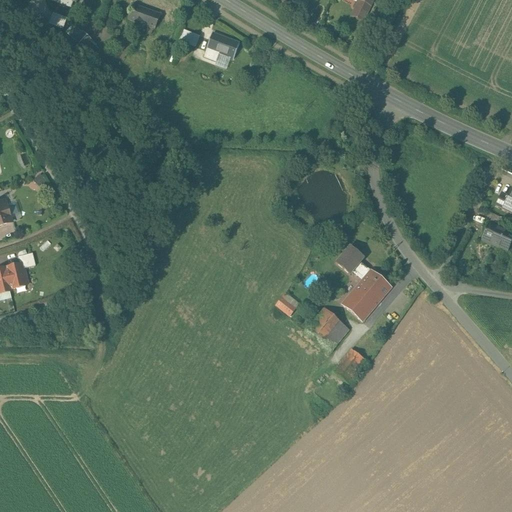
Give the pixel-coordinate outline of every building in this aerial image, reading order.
[(361,0),(361,2),(359,1),(355,8),(367,14),(373,0),(361,0)] [(160,15),(134,5),(128,20),(154,30),(160,15)] [(68,24),(52,15),(47,23),(63,32),(68,24)] [(184,29),(180,40),(196,47),(201,36),(184,29)] [(103,51),(86,33),(77,42),(93,60),(103,51)] [(239,44),(212,34),(206,50),(218,54),(233,60),(239,44)] [(218,54),(206,50),(204,57),(215,61),(218,54)] [(198,59),(192,57),(189,67),(199,70),(201,63),(197,62),(198,59)] [(511,189),(511,190),(507,199),(502,210),(511,214),(511,189)] [(501,197),(496,207),(502,210),(507,199),(501,197)] [(0,203),(0,226),(11,223),(8,216),(10,216),(7,209),(6,209),(4,202),(0,203)] [(501,219),(490,214),(486,223),(489,224),(489,225),(497,228),(501,219)] [(497,228),(489,225),(489,224),(482,242),(498,249),(499,246),(508,249),(511,239),(511,231),(507,229),(506,232),(497,228)] [(363,259),(350,248),(336,264),(349,275),(352,272),(358,264),(363,259)] [(32,255),(18,258),(20,266),(21,265),(22,270),(35,267),(32,255)] [(369,273),(358,264),(352,272),(362,281),(369,273)] [(20,266),(0,270),(0,295),(9,293),(9,291),(26,287),(24,280),(26,280),(24,272),(23,272),(22,270),(21,265),(20,266)] [(371,272),(371,271),(370,272),(362,281),(342,305),(341,306),(342,307),(342,306),(361,323),(362,323),(362,322),(390,289),(391,289),(391,288),(390,288),(371,272)] [(295,307),(282,295),(274,305),(287,317),(295,307)] [(348,330),(324,309),(306,331),(331,352),(348,330)] [(366,362),(351,350),(333,373),(349,385),(366,362)]
